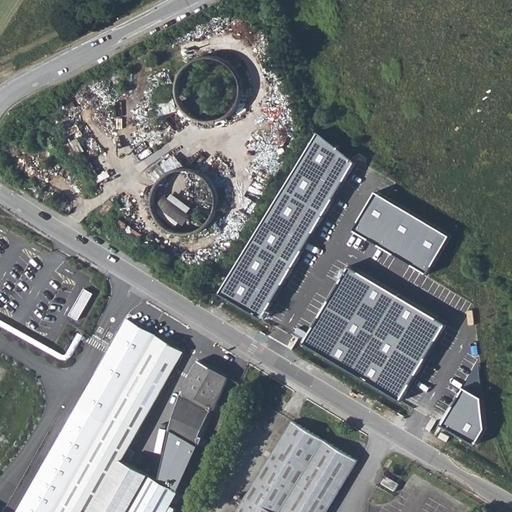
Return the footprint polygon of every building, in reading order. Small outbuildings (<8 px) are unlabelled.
[(242,101),(243,94),(243,86),(241,79),(238,73),(233,67),(228,62),(221,59),(214,57),(206,57),(199,58),(192,61),(186,65),(181,71),(178,78),(176,85),(175,92),(176,99),(179,106),(183,112),(188,117),(194,121),(201,124),(208,125),(215,124),(222,122),(229,118),(234,114),(239,108),(242,101)] [(298,169),(310,176),(329,143),(317,137),(298,169)] [(174,166),(181,161),(176,154),(169,159),(174,166)] [(217,213),(219,206),(218,198),(217,191),(213,184),(208,178),(203,174),(196,170),(188,169),(181,169),(173,170),(167,174),(161,178),(156,184),(153,191),(151,198),(150,205),(152,212),(155,219),(159,225),(164,230),(170,234),(177,236),(184,237),(192,236),(198,234),(205,230),(210,225),(214,219),(217,213)] [(17,178),(14,181),(20,184),(19,185),(26,189),(28,185),(17,178)] [(305,269),(296,265),(275,311),(298,321),(314,287),(321,290),(347,234),(327,224),(305,269)] [(81,319),(94,292),(85,287),(71,314),(81,319)] [(111,347),(18,511),(174,511),(176,508),(172,506),(179,492),(203,436),(200,434),(213,406),(216,407),(229,377),(200,360),(184,389),(170,429),(159,480),(123,460),(184,351),(127,319),(111,347)] [(294,421),(237,511),(325,511),(357,460),(294,421)] [(387,477),(382,484),(395,492),(399,485),(387,477)]
